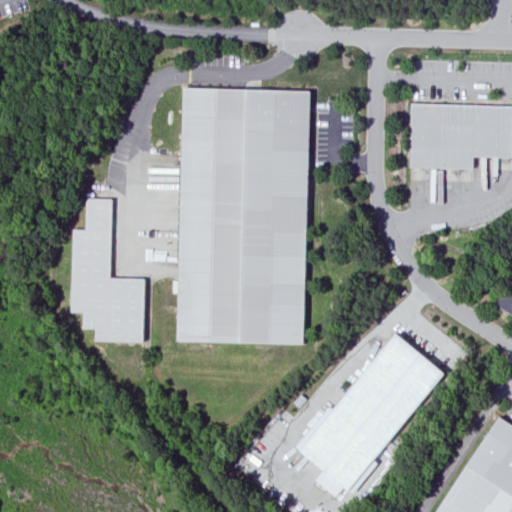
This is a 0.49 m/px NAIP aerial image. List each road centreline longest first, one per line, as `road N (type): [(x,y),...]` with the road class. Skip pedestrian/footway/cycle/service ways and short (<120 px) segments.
road 1 (residential): [(374,38),(372,165),(387,229),(402,261),(440,299),(511,346)]
road 2 (residential): [(511,41),(299,35)]
